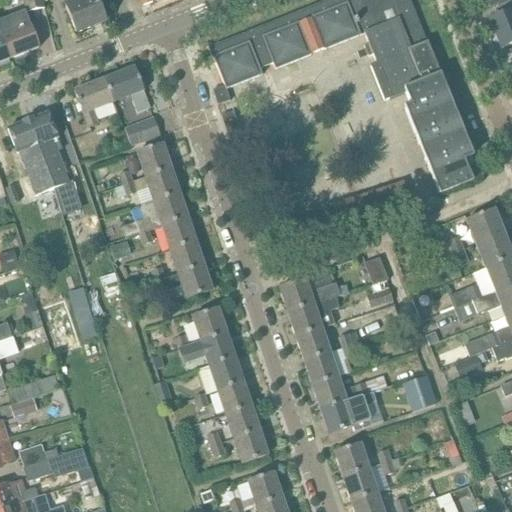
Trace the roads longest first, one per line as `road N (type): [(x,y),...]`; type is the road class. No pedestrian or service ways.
road 1 (residential): [(330,511),(167,27)]
road 2 (residential): [(0,92),(167,27)]
road 3 (residential): [(511,148),(453,0)]
